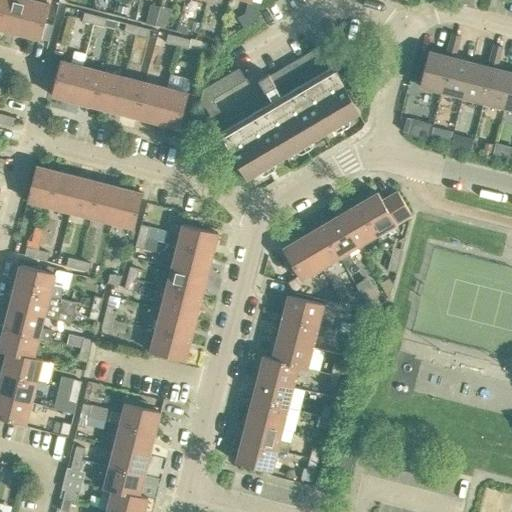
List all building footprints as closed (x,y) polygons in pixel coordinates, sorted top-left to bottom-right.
[(4,0),(0,19),(0,28),(19,33),(27,0),(4,0)] [(34,0),(27,0),(19,33),(41,39),(41,36),(45,24),(50,4),(34,0)] [(127,15),(128,8),(118,6),(117,12),(127,15)] [(82,21),(93,24),(95,15),(84,12),(82,21)] [(95,15),(93,24),(104,27),(107,18),(95,15)] [(124,32),(135,34),(137,26),(126,23),(124,32)] [(179,23),(177,31),(186,33),(188,26),(179,23)] [(49,38),(52,26),(45,24),(41,36),(49,38)] [(137,26),(135,34),(146,37),(148,29),(137,26)] [(451,33),(449,44),(457,46),(460,35),(451,33)] [(165,42),(177,45),(179,37),(168,34),(165,42)] [(179,37),(177,45),(188,48),(190,40),(179,37)] [(419,86),(441,91),(450,56),(454,57),(457,46),(449,44),(446,55),(428,51),(419,86)] [(490,55),(499,57),(502,46),(493,44),(490,55)] [(321,45),(310,51),(314,59),(325,52),(321,45)] [(51,95),(73,101),(82,65),(62,60),(64,53),(55,51),(52,64),(59,65),(51,95)] [(310,51),(299,58),(303,65),(314,59),(310,51)] [(483,102),(504,108),(511,75),(511,72),(496,68),(499,57),(490,55),(488,66),(492,67),(483,102)] [(441,91),(462,97),(471,62),(454,57),(450,56),(441,91)] [(299,58),(288,64),(292,72),(303,65),(299,58)] [(462,97),(483,102),(492,67),(488,66),(471,62),(462,97)] [(288,64),(278,70),(284,80),(294,74),(292,72),(288,64)] [(73,101),(94,106),(103,71),(82,65),(73,101)] [(239,68),(231,72),(238,84),(246,79),(239,68)] [(318,68),(311,72),(316,81),(323,77),(318,68)] [(241,125),(234,129),(222,136),(247,178),(360,112),(335,69),(323,77),(316,81),(309,85),(286,98),(279,103),(272,107),(248,120),(241,125)] [(284,80),(278,70),(269,75),(275,85),(284,80)] [(94,106),(115,111),(124,76),(103,71),(94,106)] [(231,72),(223,77),(230,89),(238,84),(231,72)] [(304,76),(309,85),(316,81),(311,72),(304,76)] [(275,85),(269,75),(268,74),(258,80),(265,91),(275,85)] [(115,111),(136,117),(145,82),(124,76),(115,111)] [(223,77),(215,81),(222,93),(230,89),(223,77)] [(215,81),(208,86),(215,98),(222,93),(215,81)] [(136,117),(157,122),(166,87),(145,82),(136,117)] [(200,99),(205,106),(214,101),(215,98),(208,86),(203,89),(200,99)] [(166,87),(157,122),(179,128),(188,93),(166,87)] [(280,89),(273,94),(279,103),(286,98),(280,89)] [(266,98),(272,107),(279,103),(273,94),(266,98)] [(205,106),(208,112),(217,107),(214,101),(205,106)] [(217,107),(208,112),(211,117),(220,112),(217,107)] [(243,111),(236,115),(241,125),(248,120),(243,111)] [(16,117),(5,114),(2,123),(14,126),(16,117)] [(229,120),(234,129),(241,125),(236,115),(229,120)] [(428,139),(432,124),(411,119),(407,134),(428,139)] [(436,141),(439,128),(433,127),(430,139),(436,141)] [(462,148),(465,137),(454,134),(451,145),(462,148)] [(491,155),(493,145),(485,143),(483,153),(491,155)] [(27,200),(49,206),(58,171),(36,165),(27,200)] [(49,206),(70,211),(79,176),(58,171),(49,206)] [(70,211),(91,217),(100,182),(79,176),(70,211)] [(91,217),(112,222),(121,187),(100,182),(91,217)] [(121,187),(112,222),(134,228),(143,193),(121,187)] [(377,192),(358,203),(377,235),(411,214),(397,191),(382,200),(377,192)] [(358,203),(339,214),(358,246),(377,235),(358,203)] [(321,226),(339,257),(345,267),(353,263),(347,252),(358,246),(339,214),(321,226)] [(141,224),(138,235),(146,238),(149,226),(141,224)] [(212,254),(218,233),(183,224),(177,245),(212,254)] [(321,226),(302,237),(320,268),(339,257),(321,226)] [(146,238),(138,235),(135,247),(144,249),(146,238)] [(320,268),(302,237),(283,248),(301,279),(320,268)] [(177,245),(172,266),(207,275),(212,254),(177,245)] [(24,255),(35,258),(38,249),(26,246),(24,255)] [(393,247),(390,259),(399,261),(402,249),(393,247)] [(38,249),(35,258),(47,261),(49,252),(38,249)] [(66,266),(77,268),(79,260),(68,257),(66,266)] [(399,261),(390,259),(387,270),(396,272),(399,261)] [(79,260),(77,268),(88,271),(91,263),(79,260)] [(68,289),(71,277),(20,264),(14,286),(49,295),(61,298),(63,287),(68,289)] [(130,266),(127,277),(136,279),(139,268),(130,266)] [(172,266),(166,287),(201,296),(207,275),(172,266)] [(110,274),(108,282),(119,285),(121,277),(110,274)] [(136,279),(127,277),(124,288),(133,291),(136,279)] [(287,282),(294,292),(301,287),(295,277),(287,282)] [(9,307),(44,316),(68,322),(73,301),(61,298),(49,295),(14,286),(9,307)] [(166,287),(161,308),(196,317),(201,296),(166,287)] [(380,304),(376,296),(375,297),(370,289),(361,294),(366,302),(370,310),(380,304)] [(94,295),(91,306),(100,309),(103,297),(94,295)] [(288,295),(283,316),(318,325),(323,304),(288,295)] [(370,310),(366,302),(356,308),(361,316),(370,310)] [(107,305),(104,316),(113,318),(116,307),(107,305)] [(100,309),(91,306),(88,318),(97,320),(100,309)] [(9,307),(4,328),(39,337),(50,340),(53,331),(41,328),(44,316),(9,307)] [(161,308),(155,329),(190,338),(196,317),(161,308)] [(113,318),(104,316),(101,327),(110,329),(113,318)] [(283,316),(278,336),(313,345),(318,325),(283,316)] [(350,322),(347,333),(355,336),(358,324),(350,322)] [(83,337),(81,348),(89,350),(95,329),(79,325),(77,335),(83,337)] [(0,342),(0,350),(7,352),(7,351),(33,358),(34,357),(39,337),(4,328),(0,342)] [(190,338),(155,329),(150,351),(185,360),(190,338)] [(355,336),(347,333),(344,344),(353,346),(355,336)] [(278,336),(272,357),(272,358),(299,365),(298,366),(307,368),(313,345),(278,336)] [(89,350),(81,348),(78,359),(86,361),(89,350)] [(7,352),(2,372),(37,381),(42,359),(34,357),(33,358),(7,351),(7,352)] [(263,355),(258,377),(293,386),(298,366),(299,365),(272,358),(272,357),(263,355)] [(333,362),(330,374),(339,376),(342,365),(333,362)] [(2,372),(0,378),(0,393),(31,402),(37,381),(2,372)] [(339,376),(330,374),(327,385),(336,387),(339,376)] [(258,377),(252,398),(287,407),(293,386),(258,377)] [(73,378),(70,389),(79,392),(82,380),(73,378)] [(79,392),(70,389),(67,401),(76,403),(79,392)] [(31,402),(0,393),(0,417),(26,424),(31,402)] [(148,402),(130,397),(129,403),(147,408),(148,402)] [(252,398),(247,419),(282,428),(287,407),(252,398)] [(88,416),(91,404),(82,402),(80,413),(88,416)] [(111,412),(109,421),(155,433),(160,411),(156,410),(147,408),(129,403),(125,402),(122,415),(111,412)] [(322,404),(319,416),(328,418),(331,406),(322,404)] [(88,416),(80,413),(77,425),(85,427),(88,416)] [(328,418),(319,416),(317,427),(325,429),(328,418)] [(242,440),(277,449),(287,452),(289,443),(279,441),(282,428),(247,419),(242,440)] [(59,433),(68,435),(71,423),(62,421),(59,433)] [(119,425),(114,445),(149,454),(155,433),(109,421),(108,422),(119,425)] [(277,449),(242,440),(236,462),(271,471),(277,449)] [(76,445),(73,456),(82,459),(85,448),(76,445)] [(114,445),(109,466),(144,475),(149,454),(114,445)] [(312,446),(309,457),(318,459),(320,448),(312,446)] [(349,475),(354,454),(340,451),(335,472),(349,475)] [(82,459),(73,456),(70,468),(79,470),(82,459)] [(318,459),(309,457),(306,468),(314,471),(315,471),(318,459)] [(103,488),(112,490),(112,489),(138,496),(139,495),(144,475),(109,466),(103,488)] [(9,475),(20,478),(23,470),(11,467),(9,475)] [(311,482),(314,471),(306,468),(304,468),(301,479),(311,482)] [(66,487),(63,498),(71,501),(74,489),(66,487)] [(112,490),(107,510),(116,511),(143,511),(148,497),(139,495),(138,496),(112,489),(112,490)] [(71,501),(63,498),(60,510),(68,511),(71,501)]
